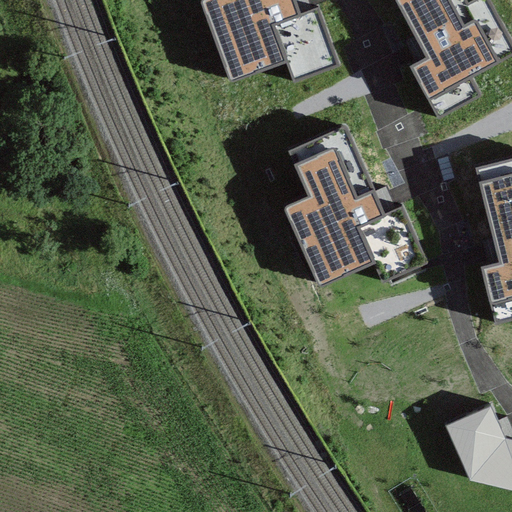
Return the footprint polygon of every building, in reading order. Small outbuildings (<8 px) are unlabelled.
[(295,0),(197,0),(229,84),(283,64),(292,88),(349,67),(326,2),(299,11),(295,0)] [(395,0),(425,55),(394,72),(424,128),(482,97),(472,77),(511,55),(511,27),(497,0),(395,0)] [(349,117),(294,141),(312,180),(283,193),(321,280),(375,256),(385,279),(441,254),(412,191),(387,202),(349,117)] [(499,262),(464,269),(477,332),(511,324),(511,167),(481,174),(499,262)] [(479,392),(432,413),(464,484),(511,498),(511,436),(498,432),(479,392)] [(498,511),(445,497),(440,511),(498,511)]
